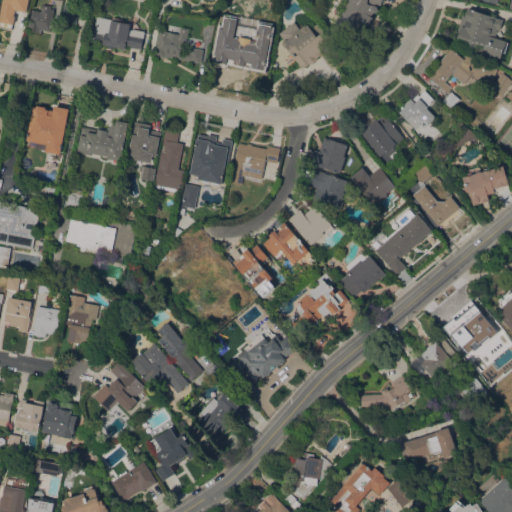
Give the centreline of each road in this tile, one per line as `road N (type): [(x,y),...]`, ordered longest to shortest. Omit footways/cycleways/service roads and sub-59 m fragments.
road 1 (residential): [(511,221),(210,494)]
road 2 (residential): [(297,120),(0,65)]
road 3 (residential): [(297,120),(359,93),(409,55),(429,0)]
road 4 (residential): [(222,237),(270,215),(297,120)]
